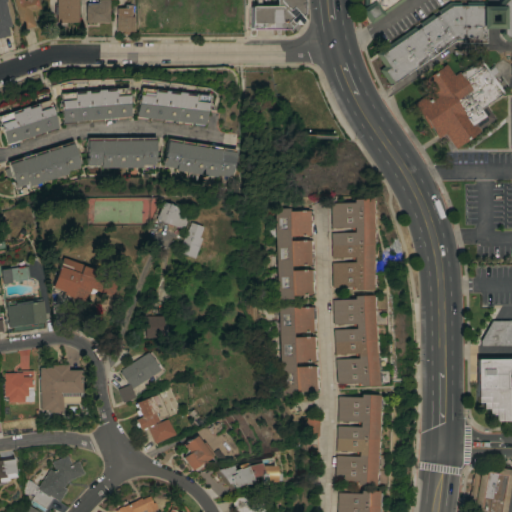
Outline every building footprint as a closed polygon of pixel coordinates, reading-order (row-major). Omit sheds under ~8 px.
[(0,0),(4,0),(5,1),(3,1),(10,25),(6,26),(8,35),(0,36),(0,0)] [(12,0),(37,0),(39,8),(30,10),(34,26),(20,29),(12,0)] [(56,0),(77,0),(77,22),(56,22),(56,0)] [(84,4),(86,4),(86,2),(96,2),(96,0),(107,0),(108,21),(105,21),(105,22),(101,22),(101,21),(92,22),(89,22),(89,21),(85,21),(84,4)] [(139,4),(140,4),(140,0),(146,0),(146,4),(158,4),(158,31),(139,31),(139,4)] [(217,6),(216,6),(216,2),(217,2),(217,1),(218,1),(218,0),(234,0),(234,1),(235,1),(235,11),(236,11),(236,27),(217,27),(217,6)] [(300,0),(300,13),(298,15),(302,19),(302,20),(301,21),(299,23),(298,24),(297,24),(293,19),(287,26),(286,27),(286,28),(285,28),(250,29),(249,29),(249,28),(248,6),(249,6),(272,5),(272,0),(300,0)] [(402,0),(369,23),(359,9),(363,7),(363,0),(402,0)] [(492,28),(484,28),(485,42),(462,42),(462,40),(454,40),(388,85),(378,69),(383,66),(374,53),(448,1),(484,1),(484,5),(492,5),(497,5),(497,1),(498,0),(511,0),(511,37),(509,37),(509,39),(507,41),(504,41),(498,35),(498,32),(502,30),(502,28),(492,28)] [(115,16),(115,7),(123,7),(123,4),(129,4),(131,4),(131,16),(133,16),(133,31),(115,31),(115,16)] [(210,30),(195,30),(192,30),(192,12),(193,12),(193,8),(195,8),(195,5),(209,5),(210,30)] [(453,148),(443,133),(437,138),(430,127),(428,128),(411,104),(427,92),(419,81),(444,63),(453,76),(478,58),(495,82),(496,80),(500,86),(499,87),(502,92),(484,104),(494,117),(478,128),(479,130),(453,148)] [(61,123),(59,103),(58,103),(57,99),(59,99),(59,93),(126,87),(127,93),(129,93),(129,97),(127,97),(129,118),(61,123)] [(135,118),(137,98),(135,97),(135,93),(138,94),(138,87),(205,95),(204,102),(207,102),(207,105),(205,105),(202,126),(135,118)] [(5,145),(0,130),(0,113),(47,99),(49,105),(51,104),(52,108),(51,108),(57,129),(5,145)] [(154,136),(154,164),(141,164),(141,166),(100,167),(100,164),(86,164),(86,137),(154,136)] [(234,149),(229,176),(216,174),(215,176),(175,170),(175,167),(162,165),(166,138),(234,149)] [(71,140),(79,166),(66,171),(67,173),(28,186),(28,183),(15,187),(6,161),(71,140)] [(331,262),(353,261),(352,256),(331,257),(330,232),(351,232),(351,227),(330,227),(329,203),(350,202),(350,199),(369,198),(369,200),(371,200),(371,212),(369,212),(369,215),(371,215),(372,227),(370,227),(370,230),(372,230),(372,241),(370,242),(370,245),(372,245),(373,256),(371,256),(371,260),(373,260),(373,271),(371,272),(371,275),(373,275),(374,286),(372,286),(372,289),(353,289),(353,286),(332,287),(331,262)] [(182,228),(154,219),(161,201),(180,208),(179,213),(183,214),(185,221),(182,228)] [(291,295),(291,298),(278,298),(275,236),(269,237),(269,227),(275,226),(274,208),(288,207),(288,211),(308,210),(311,210),(312,234),(309,234),(309,235),(289,236),(289,240),(309,239),(309,240),(312,240),(313,263),(310,263),(311,264),(290,265),(290,270),(311,269),(311,270),(313,270),(314,293),(311,293),(311,294),(291,295)] [(201,226),(198,236),(200,237),(193,258),(178,252),(180,246),(179,246),(185,228),(186,228),(189,222),(201,226)] [(84,301),(62,294),(63,291),(51,287),(61,258),(75,263),(72,270),(79,273),(81,265),(118,278),(111,296),(95,290),(94,291),(93,292),(90,293),(89,293),(87,293),(84,301)] [(0,269),(24,266),(26,279),(2,282),(0,269)] [(334,358),(356,357),(356,352),(335,353),(334,329),(355,328),(355,323),(333,324),(332,299),(354,298),(354,295),(372,294),(372,296),(374,296),(375,309),(373,309),(373,311),(375,311),(375,324),(373,324),(373,326),(376,326),(376,339),(374,339),(374,341),(376,341),(377,353),(374,354),(375,356),(377,356),(377,368),(375,368),(375,371),(377,370),(378,383),(376,383),(376,384),(357,385),(357,382),(336,383),(334,358)] [(8,326),(4,306),(6,306),(6,303),(40,298),(40,301),(41,300),(44,321),(8,326)] [(281,375),(279,375),(278,368),(281,368),(279,332),(276,332),(276,322),(279,322),(278,304),(292,303),(292,307),(312,306),(312,307),(315,307),(316,330),(293,331),(293,336),(313,336),(316,336),(317,360),(314,360),(294,361),(294,366),(314,365),(314,366),(317,366),(318,389),(316,389),(316,390),(295,391),(295,394),(282,395),(281,375)] [(144,315),(162,315),(162,336),(145,337),(144,315)] [(511,319),(511,344),(479,345),(479,339),(490,320),(511,319)] [(119,371),(121,370),(120,369),(146,352),(158,370),(130,388),(133,397),(121,402),(116,389),(127,384),(119,371)] [(511,358),(511,420),(493,420),(493,414),(487,414),(487,408),(481,408),(481,402),(475,402),(475,358),(511,358)] [(80,392),(78,392),(78,396),(65,396),(65,402),(61,402),(61,412),(47,412),(47,409),(39,409),(38,367),(48,367),(48,364),(67,364),(67,369),(80,369),(80,392)] [(2,372),(16,372),(16,370),(32,370),(32,387),(26,387),(26,395),(22,395),(22,402),(6,402),(6,396),(2,396),(2,372)] [(333,455),(355,456),(355,451),(334,450),(335,425),(357,426),(357,421),(335,420),(336,395),(358,396),(358,393),(376,394),(376,396),(378,396),(378,409),(376,409),(375,411),(378,411),(377,423),(375,423),(375,426),(377,426),(376,438),(374,438),(374,441),(376,441),(376,453),(374,453),(374,456),(376,456),(375,468),(373,468),(373,470),(375,471),(375,483),(372,483),(372,485),(354,484),(354,481),(332,480),(333,455)] [(149,395),(149,396),(153,394),(156,402),(153,404),(155,410),(153,411),(156,420),(152,422),(152,423),(139,429),(134,419),(140,416),(136,409),(137,409),(134,402),(149,395)] [(302,434),(303,417),(318,418),(317,435),(302,434)] [(153,443),(146,427),(165,418),(174,434),(153,443)] [(179,445),(188,438),(188,439),(194,435),(200,443),(203,441),(211,453),(209,455),(210,456),(203,461),(202,460),(189,470),(180,457),(183,455),(183,452),(184,451),(179,445)] [(62,487),(65,489),(57,501),(52,497),(45,508),(44,508),(43,510),(35,505),(35,506),(28,502),(37,489),(35,488),(31,494),(23,489),(22,483),(27,479),(37,486),(49,468),(53,471),(54,470),(51,462),(65,454),(70,464),(77,460),(82,472),(67,480),(62,487)] [(230,465),(231,469),(236,468),(235,465),(242,461),(243,463),(263,457),(267,457),(269,460),(265,462),(265,465),(271,465),(271,473),(275,473),(275,480),(271,480),(271,481),(261,481),(261,483),(257,483),(257,475),(248,477),(248,479),(247,481),(246,483),(244,483),(242,483),(241,483),(231,487),(229,482),(226,483),(222,476),(216,469),(230,465)] [(0,481),(0,459),(11,458),(14,472),(13,472),(14,476),(6,477),(7,480),(0,481)] [(504,511),(465,511),(474,463),(511,469),(504,511)] [(335,511),(336,492),(358,493),(358,490),(376,491),(376,493),(378,493),(377,505),(375,505),(375,507),(377,507),(377,511),(335,511)] [(230,511),(228,497),(255,493),(258,510),(256,510),(256,511),(230,511)] [(146,511),(144,508),(135,511),(114,511),(114,510),(115,509),(116,508),(116,507),(121,505),(121,506),(139,497),(140,499),(148,495),(151,503),(153,502),(156,507),(146,511)] [(19,511),(25,503),(38,511),(19,511)]
